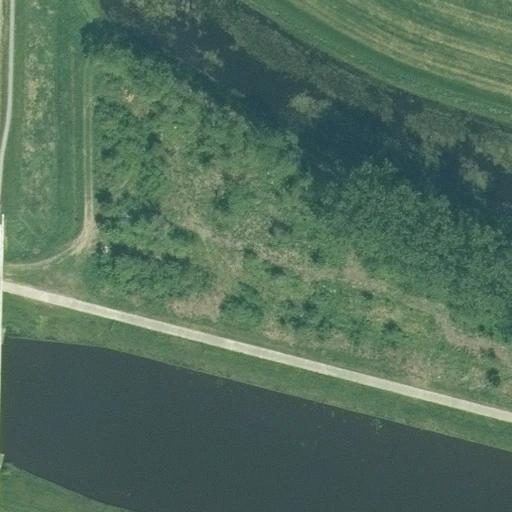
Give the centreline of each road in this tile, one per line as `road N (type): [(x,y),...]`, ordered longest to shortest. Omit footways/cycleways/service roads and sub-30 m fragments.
road 1 (track): [(511,232),(308,160),(88,34)]
road 2 (track): [(88,34),(88,308)]
